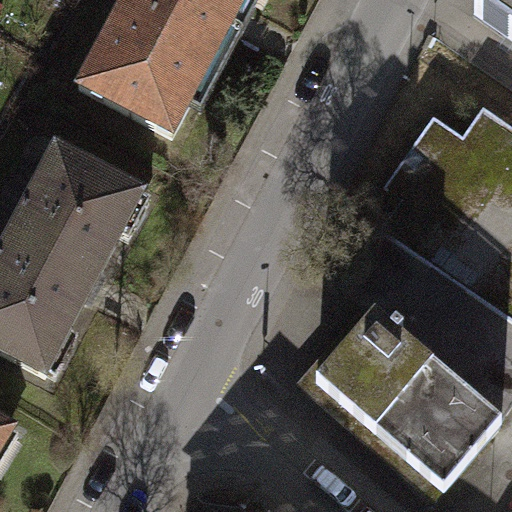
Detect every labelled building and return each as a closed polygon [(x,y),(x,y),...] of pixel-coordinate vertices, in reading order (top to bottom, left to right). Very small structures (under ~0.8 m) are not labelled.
[(253,0),(125,0),(82,85),(184,137),(253,0)] [(511,0),(490,0),(478,17),(511,40),(511,0)] [(511,321),(511,129),(488,113),(468,142),(439,123),(390,193),(409,206),(388,236),(511,321)] [(151,192),(59,144),(0,256),(0,354),(52,382),(151,192)] [(508,428),(379,316),(319,385),(448,497),(508,428)] [(0,468),(22,431),(0,417),(0,468)]
